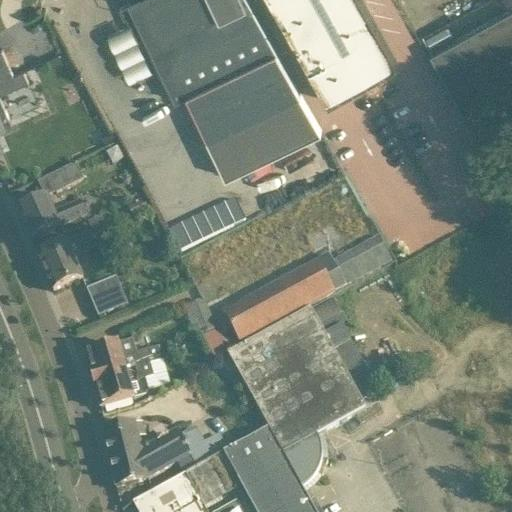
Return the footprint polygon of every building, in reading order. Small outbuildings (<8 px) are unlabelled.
[(175,100),(187,94),(226,177),(322,131),(276,51),(277,51),(248,0),(133,0),(129,2),(133,12),(126,16),(130,23),(137,20),(137,21),(130,24),(137,40),(145,36),(175,100)] [(362,0),(272,0),(329,100),(397,62),(387,43),(362,0)] [(511,7),(462,36),(431,53),(439,67),(470,123),(511,99),(511,7)] [(447,26),(426,38),(431,48),(453,36),(447,26)] [(3,48),(0,49),(0,124),(12,120),(0,94),(0,93),(29,80),(25,70),(14,74),(3,48)] [(115,143),(109,132),(103,136),(101,142),(105,149),(115,143)] [(76,166),(49,179),(57,196),(84,183),(76,166)] [(56,215),(49,198),(18,212),(32,243),(89,218),(83,204),(56,215)] [(236,201),(171,232),(183,255),(246,225),(236,201)] [(130,210),(136,223),(152,216),(146,203),(130,210)] [(88,224),(92,235),(108,228),(104,217),(88,224)] [(511,222),(495,232),(507,254),(511,251),(511,222)] [(117,248),(109,229),(39,258),(54,294),(73,286),(84,281),(75,258),(100,248),(103,254),(117,248)] [(472,273),(507,254),(495,232),(460,251),(472,273)] [(224,337),(233,333),(242,349),(347,290),(346,288),(392,264),(380,238),(332,263),(330,257),(223,316),(224,318),(216,322),(224,337)] [(511,261),(507,254),(472,273),(484,294),(511,278),(511,261)] [(511,278),(484,294),(495,315),(511,305),(511,278)] [(87,291),(93,306),(122,293),(117,279),(87,291)] [(184,310),(196,339),(201,338),(218,331),(219,330),(204,304),(203,302),(184,310)] [(511,333),(511,305),(495,315),(507,336),(511,333)] [(314,511),(310,505),(306,496),(303,492),(309,488),(311,486),(313,483),(315,480),(317,477),(319,474),(320,471),(321,468),(322,465),(322,461),(323,458),(323,454),(322,451),(321,448),(320,444),(318,439),(323,436),(356,418),(367,412),(361,402),(352,384),(312,312),(230,357),(271,430),(237,449),(229,454),(186,478),(201,504),(202,504),(233,486),(237,492),(242,489),(254,511),(314,511)] [(218,331),(201,338),(216,364),(230,356),(232,355),(218,331)] [(88,370),(92,383),(151,366),(150,364),(162,360),(159,351),(138,357),(133,343),(120,346),(104,351),(85,357),(89,370),(88,370)] [(155,380),(151,366),(92,383),(96,397),(97,397),(101,411),(120,405),(137,400),(148,397),(150,393),(146,383),(155,380)] [(186,478),(229,454),(220,436),(204,444),(196,429),(181,438),(179,433),(144,453),(137,425),(122,430),(103,435),(117,490),(150,482),(179,465),(186,478)] [(186,478),(137,505),(140,511),(206,511),(202,504),(201,504),(186,478)] [(222,511),(238,511),(242,506),(240,502),(222,511)]
